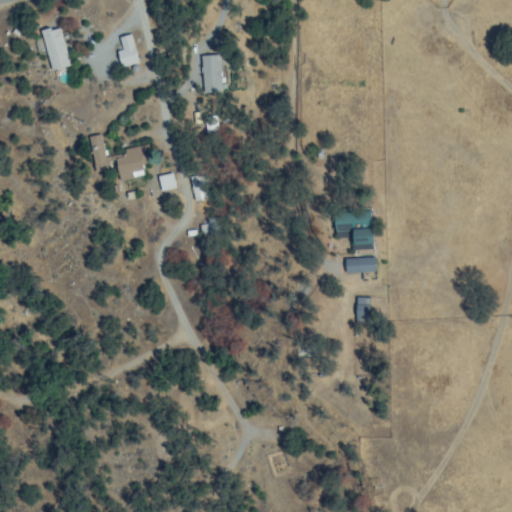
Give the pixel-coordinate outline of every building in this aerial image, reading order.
[(38,32),(55,27),(65,66),(48,70),(38,32)] [(114,52),(119,50),(116,37),(129,34),(136,63),(123,66),(119,67),(114,52)] [(103,155),(121,152),(120,147),(148,143),(150,157),(141,159),(143,173),(85,184),(81,160),(87,158),(83,136),(99,133),(103,155)] [(331,217),(368,214),(370,235),(371,247),(347,250),(345,237),(333,238),(331,217)] [(340,258),(369,255),(371,274),(342,277),(340,258)] [(351,298),(367,298),(367,329),(351,329),(351,298)]
